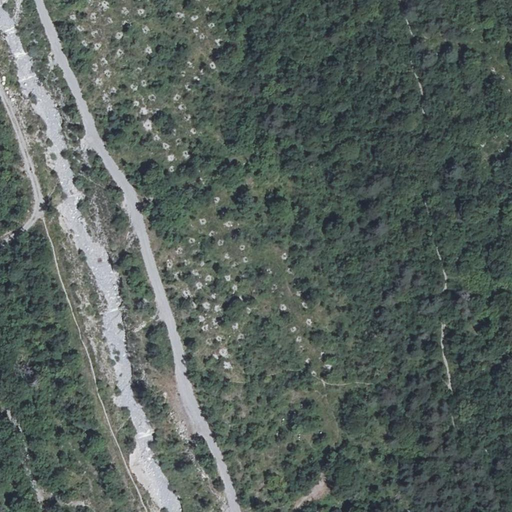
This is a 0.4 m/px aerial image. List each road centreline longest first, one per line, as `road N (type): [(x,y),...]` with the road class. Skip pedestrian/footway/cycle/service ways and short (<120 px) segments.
road 1 (track): [(36,0),(91,129),(127,188),(194,416),(235,511)]
road 2 (track): [(0,80),(42,207)]
road 3 (track): [(0,390),(24,437),(43,511)]
